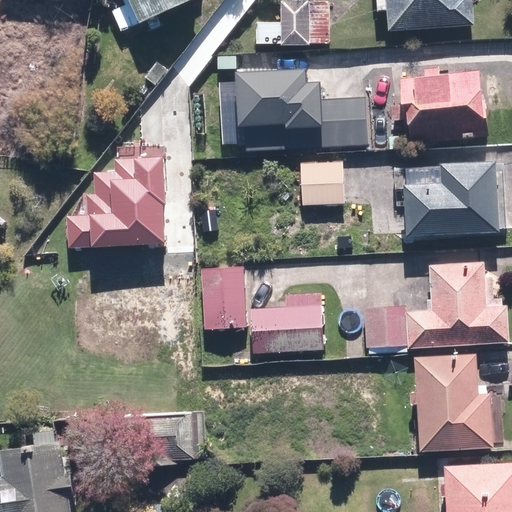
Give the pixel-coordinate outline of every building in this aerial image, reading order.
[(107,13),(120,41),(144,30),(142,24),(192,1),(192,0),(119,0),(122,6),(107,13)] [(382,13),(383,34),(469,28),(467,0),(372,0),(373,14),(382,13)] [(252,24),(252,47),(304,46),(304,1),(277,2),(277,24),(252,24)] [(190,24),(198,31),(209,17),(201,10),(190,24)] [(142,77),(152,85),(164,70),(155,62),(142,77)] [(249,147),(371,142),(369,91),(324,92),(323,77),(313,78),(312,66),(246,68),(246,79),(225,80),(227,139),(249,138),(249,147)] [(405,131),(406,146),(484,138),(480,102),(476,102),(473,75),(435,78),(434,70),(419,71),(419,79),(383,83),(387,124),(398,123),(399,132),(405,131)] [(396,180),(399,232),(502,227),(498,161),(489,161),(489,155),(432,158),(432,162),(398,164),(399,179),(396,180)] [(165,243),(163,158),(114,159),(115,172),(94,172),(95,194),(86,194),(87,216),(66,217),(67,246),(165,243)] [(296,161),(298,204),(340,202),(338,159),(296,161)] [(197,204),(199,230),(213,228),(211,203),(197,204)] [(402,308),(404,345),(504,339),(502,303),(497,304),(497,296),(490,297),(488,274),(479,274),(479,259),(425,262),(428,306),(402,308)] [(196,266),(199,325),(242,323),(238,264),(196,266)] [(245,305),(248,351),(320,347),(316,289),(280,292),(281,303),(245,305)] [(412,399),(415,449),(488,444),(484,388),(473,388),(470,348),(406,352),(408,388),(404,388),(405,399),(412,399)] [(116,417),(118,463),(181,460),(179,415),(116,417)] [(73,511),(66,454),(57,456),(55,437),(0,444),(0,511),(73,511)] [(511,511),(511,457),(437,460),(439,511),(511,511)] [(149,499),(149,511),(215,511),(215,499),(149,499)]
